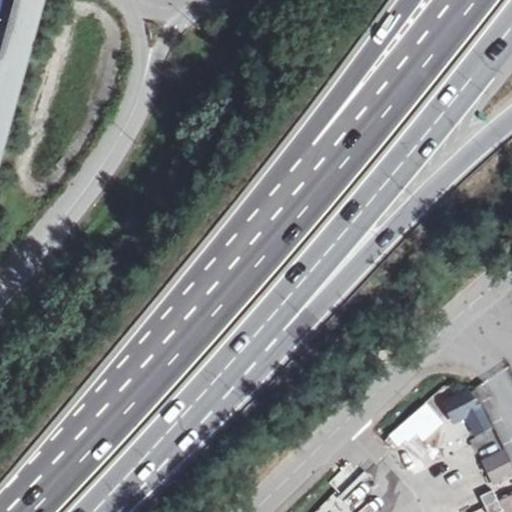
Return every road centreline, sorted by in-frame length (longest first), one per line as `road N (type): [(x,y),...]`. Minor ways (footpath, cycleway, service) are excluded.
road 1 (trunk): [(241,353),(511,29)]
road 2 (trunk): [(241,353),(511,119)]
road 3 (unclassified): [(511,271),(254,511)]
road 4 (trunk): [(474,0),(255,266)]
road 5 (trunk): [(255,266),(32,511)]
road 6 (trunk): [(421,0),(255,266)]
road 7 (trunk): [(95,511),(241,353)]
